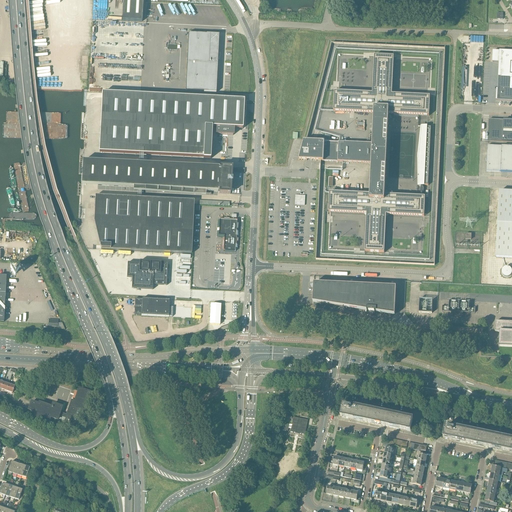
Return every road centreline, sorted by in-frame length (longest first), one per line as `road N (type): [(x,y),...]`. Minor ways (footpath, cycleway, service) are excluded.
road 1 (primary): [(130,425),(45,196),(21,0)]
road 2 (primary): [(13,0),(37,196),(107,374)]
road 3 (unclassified): [(251,264),(444,274),(448,180)]
road 4 (unclassified): [(251,264),(259,94),(246,30)]
road 5 (secondary): [(229,350),(120,356),(0,346)]
road 6 (primary): [(240,387),(237,443),(203,474),(160,468),(130,425)]
road 7 (unclassified): [(323,27),(511,34)]
road 8 (secondary): [(32,359),(219,370)]
road 9 (primary): [(107,374),(108,427),(86,447),(54,445),(0,418)]
road 10 (primary): [(161,511),(239,460),(251,387)]
road 11 (primary): [(0,428),(98,467),(113,482),(121,511)]
road 12 (tertiary): [(478,399),(425,377),(330,358)]
road 13 (primary): [(107,374),(124,443),(128,511)]
road 14 (unclassified): [(448,180),(453,109),(511,111)]
road 15 (tertiary): [(353,378),(478,399)]
